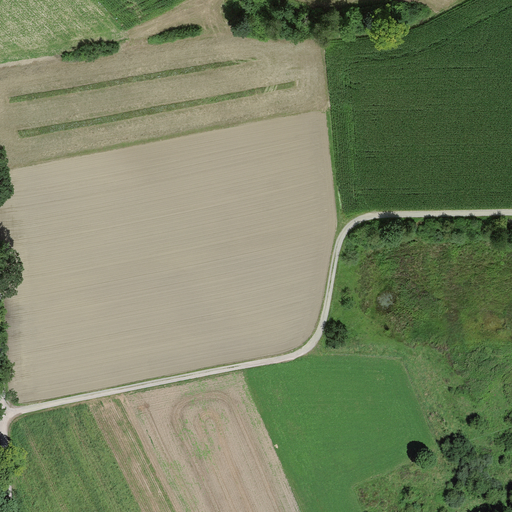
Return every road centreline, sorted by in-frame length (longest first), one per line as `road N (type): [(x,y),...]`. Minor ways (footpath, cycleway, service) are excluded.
road 1 (track): [(511,211),(365,215),(344,231),(323,318),(295,354),(10,409)]
road 2 (track): [(0,292),(10,409),(4,511)]
